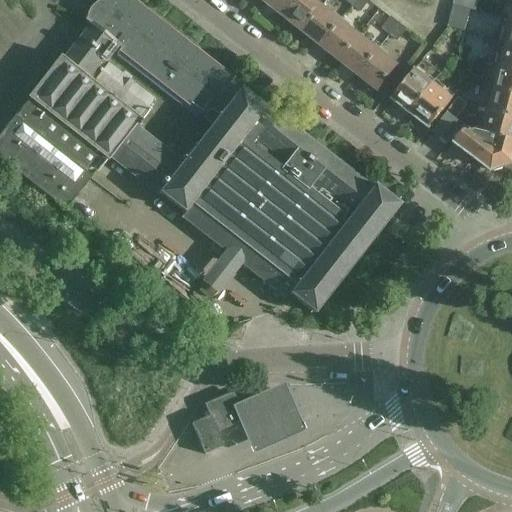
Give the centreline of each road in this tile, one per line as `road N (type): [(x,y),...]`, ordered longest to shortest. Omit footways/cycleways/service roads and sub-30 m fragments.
road 1 (residential): [(414,356),(213,364),(137,341),(0,241)]
road 2 (residential): [(494,249),(446,193),(199,0)]
road 3 (secondary): [(417,394),(359,442),(248,495)]
road 4 (secondary): [(81,470),(144,498),(170,501),(216,489),(248,495)]
road 5 (tertiary): [(81,470),(45,396),(0,338)]
road 6 (secondary): [(314,511),(438,443)]
road 7 (secondary): [(494,249),(434,297),(414,356)]
